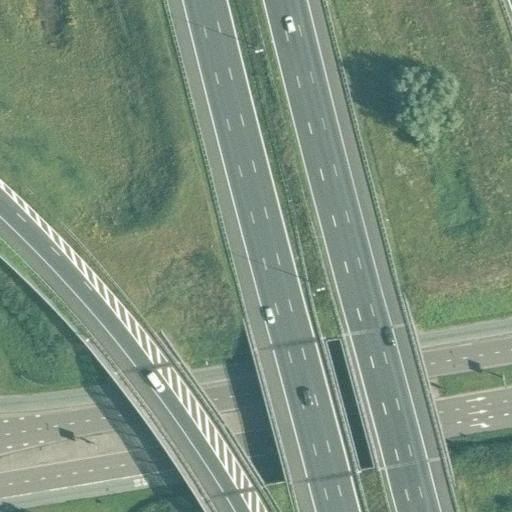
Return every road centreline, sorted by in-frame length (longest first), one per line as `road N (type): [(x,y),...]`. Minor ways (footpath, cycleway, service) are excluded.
road 1 (motorway): [(413,511),(280,0)]
road 2 (motorway): [(198,0),(329,511)]
road 3 (secondary): [(511,354),(0,438)]
road 4 (secondary): [(0,487),(511,406)]
road 5 (motorway): [(0,211),(136,365),(237,511)]
